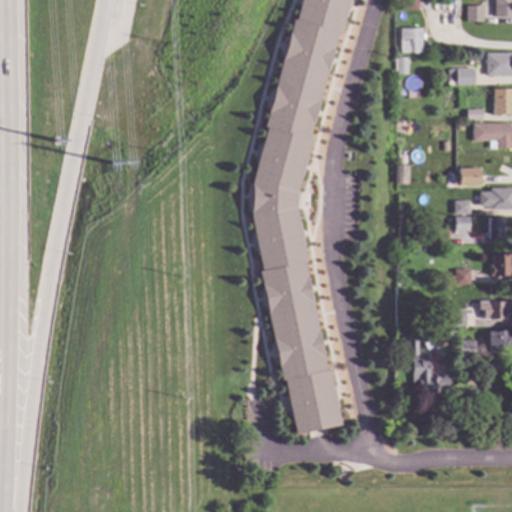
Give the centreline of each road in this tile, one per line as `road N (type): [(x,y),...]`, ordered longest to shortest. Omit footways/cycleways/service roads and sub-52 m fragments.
road 1 (residential): [(511,454),(395,464),(381,462),(369,446),(329,228),(332,155),(374,0)]
road 2 (motorway): [(0,511),(23,435),(102,0)]
